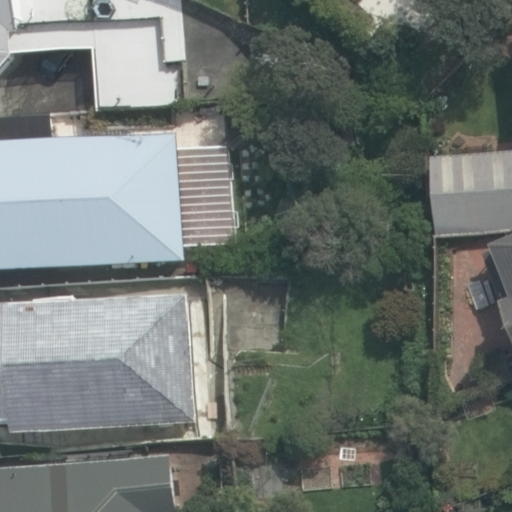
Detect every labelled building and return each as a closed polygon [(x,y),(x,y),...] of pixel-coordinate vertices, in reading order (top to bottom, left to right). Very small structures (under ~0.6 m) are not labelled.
[(0,0),(0,78),(19,77),(33,52),(30,32),(46,29),(41,0),(0,0)] [(186,139),(0,148),(0,275),(193,266),(186,139)] [(511,156),(511,149),(425,155),(430,232),(511,226),(511,156)] [(511,236),(484,248),(505,297),(491,302),(511,353),(511,236)] [(199,299),(19,312),(28,437),(208,424),(199,299)] [(167,511),(164,461),(0,473),(0,511),(167,511)]
